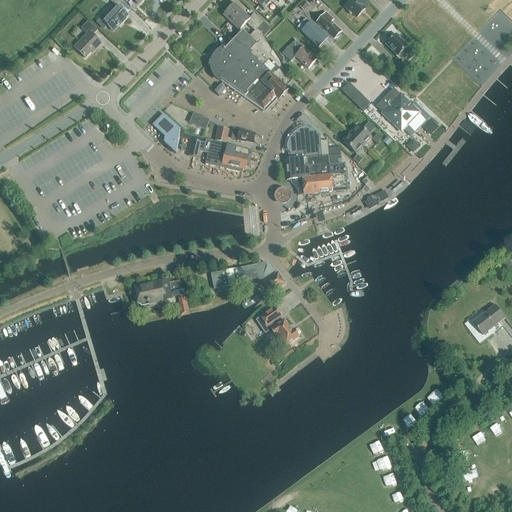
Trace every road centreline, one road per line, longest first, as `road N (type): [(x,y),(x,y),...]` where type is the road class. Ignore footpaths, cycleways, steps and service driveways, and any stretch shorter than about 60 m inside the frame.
road 1 (residential): [(33,299),(127,267),(271,248)]
road 2 (residential): [(260,192),(290,115),(403,0)]
road 3 (residential): [(102,98),(165,169),(260,192)]
road 4 (residential): [(199,0),(102,98)]
